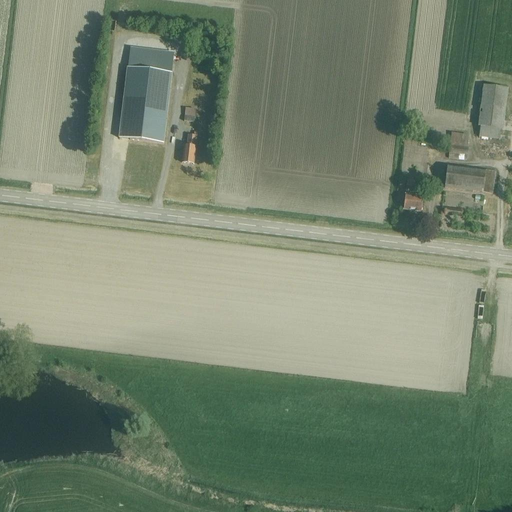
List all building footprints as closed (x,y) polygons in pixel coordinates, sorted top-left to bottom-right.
[(130,49),(128,69),(118,139),(162,145),(174,55),(130,49)] [(479,138),(499,140),(506,90),(485,88),(479,138)] [(196,110),(185,109),(184,122),(195,123),(196,110)] [(449,160),(468,162),(471,137),(452,135),(449,160)] [(181,164),(193,166),(197,136),(188,136),(187,147),(184,146),(181,164)] [(445,190),(493,195),(496,173),(448,168),(445,190)] [(405,212),(422,214),(424,198),(407,196),(405,212)] [(463,205),(464,198),(449,196),(448,203),(463,205)] [(442,216),(462,219),(463,212),(443,210),(442,216)]
